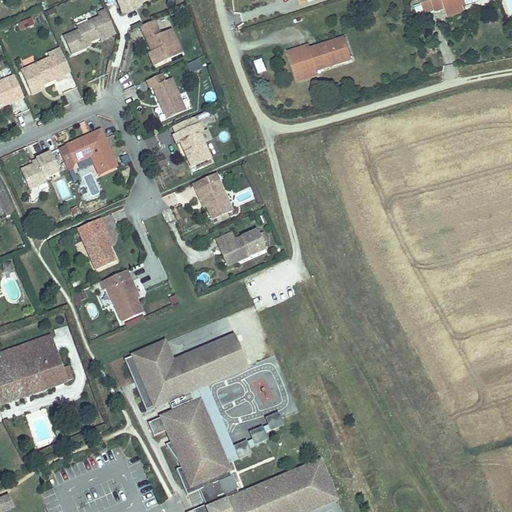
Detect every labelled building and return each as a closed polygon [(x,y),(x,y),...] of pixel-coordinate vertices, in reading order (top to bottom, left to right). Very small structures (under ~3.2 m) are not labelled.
[(141,3),(146,0),(116,0),(122,11),(141,3)] [(444,10),(444,12),(461,7),(481,0),(428,0),(433,13),(444,10)] [(123,15),(142,6),(141,3),(122,11),(123,15)] [(461,7),(444,12),(447,19),(463,13),(461,7)] [(132,25),(141,21),(138,15),(129,18),(132,25)] [(117,36),(107,16),(93,23),(78,29),(79,33),(63,40),(71,58),(87,51),(85,47),(90,45),(100,41),(102,43),(117,36)] [(20,30),(34,26),(32,19),(18,23),(20,30)] [(182,56),(171,32),(160,37),(157,29),(154,23),(140,29),(143,35),(146,43),(151,41),(156,52),(151,54),(157,67),(182,56)] [(307,50),(285,58),(296,87),(318,80),(316,75),(350,64),(342,42),(309,54),(307,50)] [(72,75),(61,52),(49,57),(51,61),(40,66),(22,74),(31,94),(45,88),(58,83),(59,85),(66,81),(65,78),(72,75)] [(253,61),(257,74),(266,71),(262,58),(253,61)] [(199,59),(187,65),(191,74),(203,69),(199,59)] [(166,83),(162,76),(148,83),(151,89),(154,88),(169,120),(186,112),(172,80),(166,83)] [(25,100),(15,79),(0,85),(0,107),(2,106),(4,110),(25,100)] [(45,88),(31,94),(33,98),(46,92),(45,88)] [(211,117),(209,113),(195,119),(198,126),(201,124),(200,122),(211,117)] [(212,161),(205,145),(212,141),(207,132),(205,133),(201,124),(198,126),(195,119),(186,123),(189,130),(178,135),(174,137),(178,145),(182,144),(193,169),(212,161)] [(186,123),(175,128),(178,135),(189,130),(186,123)] [(116,165),(101,133),(66,149),(59,152),(70,174),(74,172),(75,167),(91,160),(95,158),(101,172),(116,165)] [(39,167),(34,169),(21,175),(29,191),(31,194),(48,186),(47,182),(61,176),(52,157),(37,163),(39,167)] [(235,211),(218,173),(194,184),(200,199),(204,198),(208,207),(214,221),(235,211)] [(0,204),(1,204),(9,220),(16,216),(4,188),(0,189),(0,204)] [(108,240),(99,221),(77,231),(96,271),(114,263),(109,250),(104,241),(108,240)] [(237,241),(220,248),(224,259),(235,254),(239,263),(269,249),(260,230),(237,241)] [(220,248),(237,241),(234,234),(216,242),(220,248)] [(228,267),(239,263),(235,254),(224,259),(228,267)] [(136,302),(132,292),(135,290),(127,273),(100,285),(104,293),(108,291),(124,324),(143,316),(136,302)] [(77,304),(87,300),(84,292),(74,296),(77,304)] [(254,363),(241,332),(198,350),(208,376),(188,384),(191,390),(254,363)] [(0,370),(56,350),(49,333),(0,351),(0,370)] [(188,384),(208,376),(198,350),(178,358),(176,359),(173,352),(168,354),(166,349),(174,346),(170,339),(125,357),(147,408),(169,399),(191,390),(188,384)] [(56,350),(0,370),(0,399),(1,404),(74,377),(68,363),(62,365),(57,352),(56,350)] [(263,404),(273,399),(263,378),(252,383),(263,404)] [(196,402),(191,390),(169,399),(174,411),(196,402)] [(174,411),(163,415),(149,421),(154,433),(168,428),(173,440),(165,443),(178,461),(181,460),(183,465),(176,467),(176,468),(187,493),(199,489),(203,487),(201,480),(209,477),(219,502),(207,507),(205,504),(193,509),(194,511),(284,511),(334,492),(321,460),(240,494),(227,462),(201,399),(196,402),(174,411)] [(280,414),(265,419),(270,432),(284,427),(280,414)] [(265,429),(250,432),(253,446),(268,442),(265,429)] [(199,489),(205,504),(207,507),(219,502),(209,477),(201,480),(203,487),(199,489)] [(302,511),(337,498),(334,492),(284,511),(302,511)] [(0,499),(0,511),(4,511),(15,507),(9,496),(0,499)]
